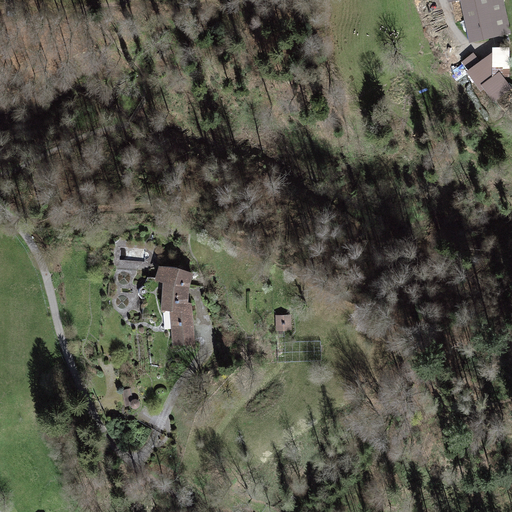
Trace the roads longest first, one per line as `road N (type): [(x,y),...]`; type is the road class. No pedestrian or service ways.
road 1 (track): [(0,206),(44,268),(64,347),(111,443),(161,488),(214,511)]
road 2 (track): [(125,126),(0,175)]
